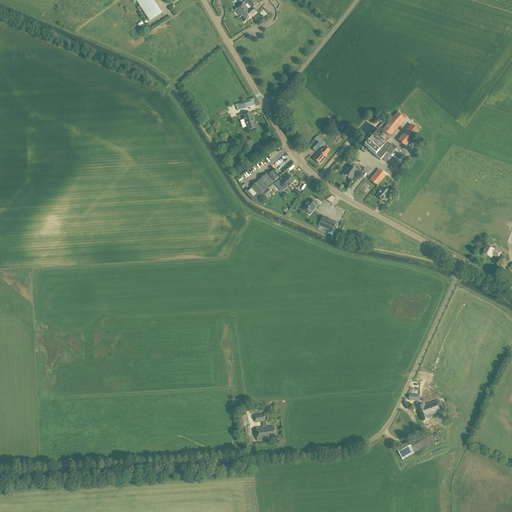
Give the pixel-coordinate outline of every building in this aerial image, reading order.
[(135,0),(149,21),(162,12),(153,0),(135,0)] [(244,22),(255,12),(252,8),(258,3),(255,0),(247,0),(235,11),(241,17),(240,18),(244,22)] [(246,101),(236,105),(238,111),(248,108),(246,101)] [(248,131),(256,128),(251,113),(243,115),(248,131)] [(387,137),(403,118),(397,113),(381,131),(379,130),(373,137),(364,147),(361,150),(364,153),(367,149),(380,160),(382,159),(385,162),(397,149),(392,145),(389,147),(386,144),(390,139),(387,137)] [(405,147),(419,131),(411,124),(397,140),(405,147)] [(324,142),(317,136),(314,139),(309,145),(310,145),(309,147),(315,152),(324,142)] [(330,151),(325,147),(323,149),(322,148),(320,151),(313,159),(320,165),(326,157),(325,156),(330,151)] [(354,165),(352,163),(350,166),(344,174),(348,177),(348,178),(350,179),(351,179),(352,179),(357,171),(357,170),(359,167),(354,164),(354,165)] [(377,187),(386,175),(379,169),(370,180),(377,187)] [(278,178),(272,172),(268,175),(267,174),(251,188),(248,191),(249,193),(247,194),(253,200),(254,199),(255,199),(258,196),(274,181),(278,178)] [(289,186),(291,184),(295,181),(289,175),(279,184),(285,189),(289,186)] [(382,201),(389,192),(383,187),(378,193),(379,194),(377,196),(382,201)] [(262,200),(271,192),(268,188),(259,196),(262,200)] [(310,215),(317,204),(310,199),(302,209),(310,215)] [(320,223),(333,229),(336,222),(326,218),(324,223),(321,221),(320,223)] [(487,246),(483,254),(490,257),(492,255),(498,258),(501,252),(491,246),(490,248),(487,246)] [(439,412),(435,401),(424,405),(424,404),(417,406),(423,421),(428,419),(427,416),(439,412)] [(249,436),(246,415),(237,416),(238,429),(241,429),(241,437),(249,436)] [(265,421),(264,415),(255,416),(255,422),(262,421),(263,427),(256,428),(257,441),(268,440),(267,439),(276,438),(274,427),(266,428),(266,421),(265,421)] [(432,435),(429,430),(408,442),(408,441),(396,448),(403,460),(440,438),(436,433),(432,435)]
